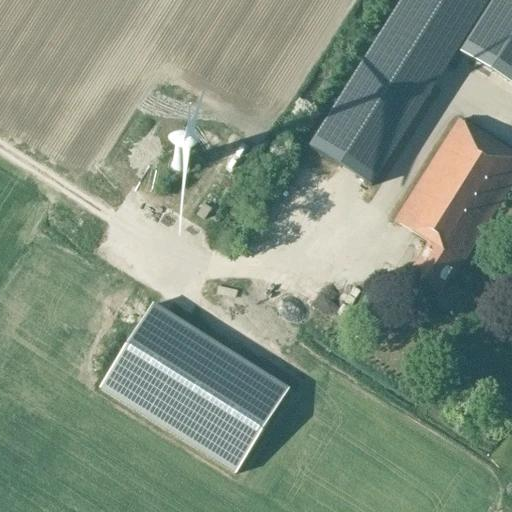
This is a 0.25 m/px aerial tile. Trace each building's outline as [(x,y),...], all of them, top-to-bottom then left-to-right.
[(401,0),(309,148),(373,188),(490,0),(401,0)] [(407,277),(437,297),(449,276),(453,278),(511,185),(511,156),(460,122),(393,222),(428,246),(407,277)] [(179,160),(178,160),(177,160),(176,160),(175,161),(174,161),(174,162),(173,162),(173,163),(172,164),(172,165),(172,166),(172,167),(172,168),(172,169),(172,170),(173,170),(173,171),(174,172),(175,173),(176,173),(177,174),(178,174),(179,174),(180,174),(181,174),(181,173),(182,173),(183,172),(184,172),(184,171),(185,171),(185,170),(185,169),(186,169),(186,168),(186,167),(186,166),(186,165),(185,164),(185,163),(184,162),(183,161),(182,161),(182,160),(181,160),(180,160),(179,160)] [(347,241),(332,257),(351,275),(366,260),(347,241)] [(287,391),(152,306),(99,391),(234,476),(287,391)]
